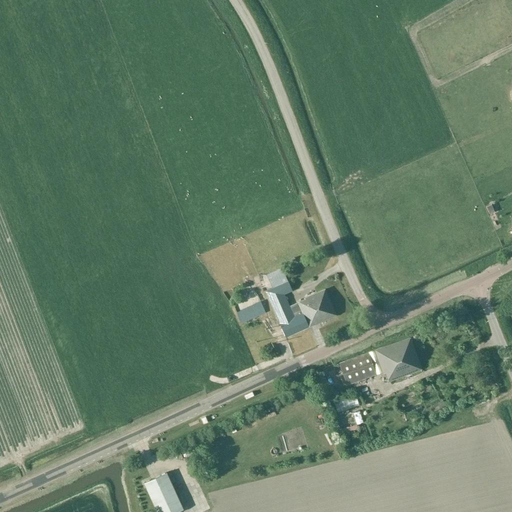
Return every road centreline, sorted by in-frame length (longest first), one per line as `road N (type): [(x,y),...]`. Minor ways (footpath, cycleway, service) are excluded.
road 1 (unclassified): [(0,497),(377,326)]
road 2 (unclassified): [(377,326),(235,0)]
